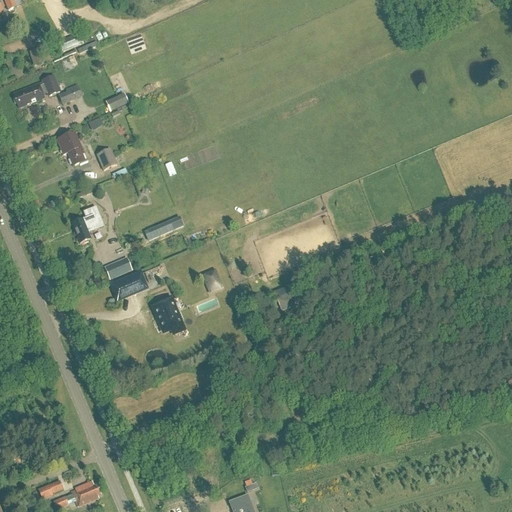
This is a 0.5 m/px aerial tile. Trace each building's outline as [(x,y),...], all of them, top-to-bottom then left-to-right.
[(34,2),(33,0),(6,0),(4,1),(8,12),(34,2)] [(65,52),(83,44),(77,31),(59,40),(65,52)] [(30,54),(34,68),(42,65),(37,51),(30,54)] [(13,96),(19,110),(28,107),(27,106),(31,105),(31,106),(44,100),(42,94),(46,92),(49,98),(60,94),(53,78),(42,83),(43,85),(39,87),(39,86),(13,96)] [(58,97),(61,106),(82,98),(77,87),(66,91),(67,94),(58,97)] [(107,105),(110,113),(128,105),(125,97),(107,105)] [(67,155),(73,168),(79,166),(80,167),(88,164),(75,134),(57,142),(63,157),(67,155)] [(97,157),(103,173),(117,167),(110,152),(97,157)] [(103,228),(96,210),(84,214),(86,220),(72,226),(80,246),(90,242),(88,234),(103,228)] [(155,230),(148,232),(152,241),(184,228),(181,220),(181,219),(155,230)] [(218,252),(210,252),(211,260),(219,259),(218,252)] [(105,271),(110,282),(132,272),(127,261),(105,271)] [(215,290),(222,286),(217,277),(209,281),(215,290)] [(112,288),(118,302),(143,291),(137,278),(112,288)] [(292,287),(273,294),(273,296),(278,309),(297,302),(292,288),(292,287)] [(219,298),(200,306),(203,313),(221,305),(219,298)] [(173,330),(175,331),(179,329),(180,327),(181,326),(180,324),(183,323),(179,313),(176,314),(171,303),(154,310),(164,334),(173,330)] [(60,483),(38,492),(42,501),(53,497),(52,495),(63,491),(60,483)] [(54,504),(57,511),(75,504),(78,509),(99,500),(98,497),(100,496),(96,488),(94,489),(92,483),(75,491),(75,492),(71,494),(72,496),(54,504)] [(247,497),(229,504),(232,511),(252,511),(251,511),(250,509),(251,508),(247,497)]
